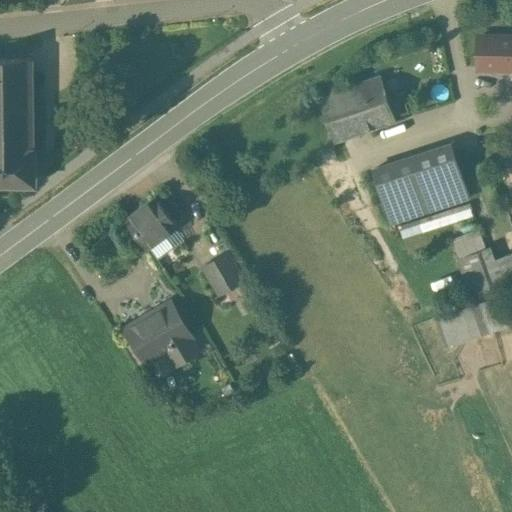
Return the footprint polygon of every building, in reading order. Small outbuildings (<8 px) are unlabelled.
[(412,32),(370,47),(379,72),(382,80),(410,70),(415,85),(429,80),(412,32)] [(504,62),(511,63),(511,33),(476,34),(476,67),(504,67),(504,62)] [(0,183),(35,184),(35,149),(33,149),(32,58),(0,58),(0,183)] [(434,94),(429,80),(415,85),(410,70),(382,80),(379,72),(317,94),(333,139),(396,117),(393,108),(434,94)] [(320,169),(351,156),(345,141),(314,154),(320,169)] [(452,144),(435,149),(445,180),(462,174),(452,144)] [(435,149),(390,164),(400,195),(445,180),(435,149)] [(491,155),(473,160),(489,212),(507,207),(491,155)] [(473,206),(462,174),(445,180),(400,195),(391,198),(402,230),(473,206)] [(154,196),(125,217),(147,246),(155,240),(176,225),(154,196)] [(452,227),(462,255),(487,246),(477,218),(452,227)] [(191,246),(176,225),(155,240),(170,261),(191,246)] [(224,246),(199,261),(220,295),(245,280),(224,246)] [(487,246),(462,255),(479,298),(498,292),(504,289),(493,258),(487,246)] [(511,251),(493,258),(504,289),(511,286),(511,251)] [(479,298),(431,316),(443,348),(509,324),(498,292),(479,298)] [(171,301),(127,325),(146,362),(167,350),(174,362),(196,350),(188,336),(190,335),(171,301)]
